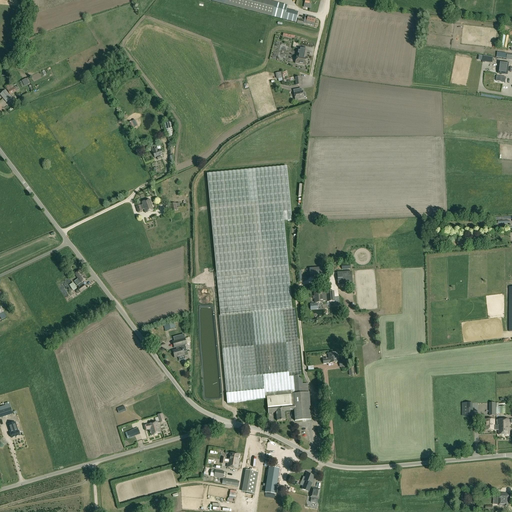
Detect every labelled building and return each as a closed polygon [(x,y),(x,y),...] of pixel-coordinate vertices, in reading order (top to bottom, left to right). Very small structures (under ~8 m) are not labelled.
[(275,1),(269,0),(222,0),(222,4),(272,16),(275,1)] [(284,19),(287,6),(275,4),(272,16),(284,19)] [(301,20),(296,19),(295,23),(304,25),(304,24),(306,24),(313,26),(315,18),(305,16),(304,21),(301,20)] [(299,56),(297,56),(295,64),(305,66),(307,58),(304,57),(304,55),(305,56),(306,51),(299,49),(298,54),(299,54),(299,56)] [(509,63),(500,62),(498,74),(508,75),(509,63)] [(21,87),(24,86),(30,83),(28,79),(27,80),(26,79),(21,81),(22,81),(19,83),(21,87)] [(302,91),(301,88),(293,90),(294,93),(293,93),(295,100),(304,98),(306,97),(305,93),(303,94),(302,91)] [(0,94),(0,95),(6,103),(12,98),(5,90),(0,94)] [(299,110),(291,109),(290,125),(297,126),(299,110)] [(132,121),(128,123),(129,125),(125,127),(127,131),(135,127),(132,121)] [(164,124),(168,140),(174,138),(170,122),(164,124)] [(161,159),(160,156),(162,155),(160,150),(158,150),(157,147),(152,149),(153,152),(152,152),(155,158),(156,158),(157,160),(161,159)] [(287,167),(207,174),(220,317),(219,317),(227,403),(265,399),(265,397),(266,397),(266,394),(290,391),(289,377),(290,377),(302,376),(295,309),(292,309),(284,222),(292,221),(287,167)] [(142,205),(140,206),(140,205),(136,207),(138,213),(142,212),(142,210),(144,209),(145,213),(153,211),(150,200),(141,203),(142,205)] [(169,205),(171,212),(177,211),(176,207),(180,206),(179,203),(176,204),(176,203),(169,205)] [(324,267),(309,268),(310,278),(324,277),(324,267)] [(86,279),(80,271),(74,275),(78,279),(81,283),(82,283),(86,279)] [(338,285),(352,284),(351,272),(337,273),(338,285)] [(67,281),(73,291),(77,289),(72,281),(70,278),(68,279),(69,280),(67,281)] [(86,289),(83,285),(82,283),(81,283),(78,279),(74,282),(77,286),(79,288),(77,289),(80,293),(86,289)] [(323,303),(322,302),(326,301),(326,302),(335,302),(334,291),(326,292),(326,293),(322,293),(314,293),(314,296),(312,296),(313,299),(314,299),(314,303),(323,303)] [(176,350),(173,351),(175,358),(178,357),(179,361),(185,359),(184,355),(183,353),(183,352),(187,351),(185,345),(187,345),(185,339),(172,342),(174,348),(175,348),(176,350)] [(328,359),(323,360),(323,364),(338,362),(336,353),(331,354),(331,353),(328,354),(328,359)] [(294,421),(295,421),(311,420),(309,393),(308,384),(302,384),(302,376),(290,377),(289,377),(290,391),(266,394),(266,397),(292,395),(294,411),(294,421)] [(292,395),(266,397),(268,414),(276,413),(277,421),(285,421),(284,412),(294,411),(292,395)] [(9,404),(0,406),(0,418),(13,414),(9,404)] [(117,409),(119,414),(126,411),(124,406),(117,409)] [(149,430),(151,436),(161,433),(158,424),(160,423),(165,422),(163,414),(157,415),(159,422),(157,422),(148,425),(143,426),(144,431),(149,430)] [(498,430),(498,426),(494,426),(494,420),(485,420),(485,431),(494,431),(494,430),(498,430)] [(498,420),(498,426),(498,430),(498,435),(509,435),(509,420),(498,420)] [(18,431),(18,432),(15,422),(8,425),(10,434),(12,438),(20,436),(18,431)] [(127,432),(129,439),(140,434),(137,428),(127,432)] [(240,455),(239,455),(229,453),(227,464),(227,467),(237,469),(239,460),(240,455)] [(214,477),(223,479),(222,484),(238,487),(239,481),(223,479),(224,472),(215,470),(212,470),(212,469),(204,467),(203,475),(210,476),(214,477)] [(276,494),(279,469),(268,467),(265,492),(276,494)] [(245,470),(241,492),(254,494),(258,472),(245,470)] [(304,481),(305,482),(301,490),(309,493),(312,484),(314,481),(312,480),(314,476),(307,473),(304,481)] [(310,498),(311,498),(310,503),(317,504),(320,490),(312,488),(310,498)] [(499,506),(504,506),(509,507),(509,494),(499,493),(499,506)]
